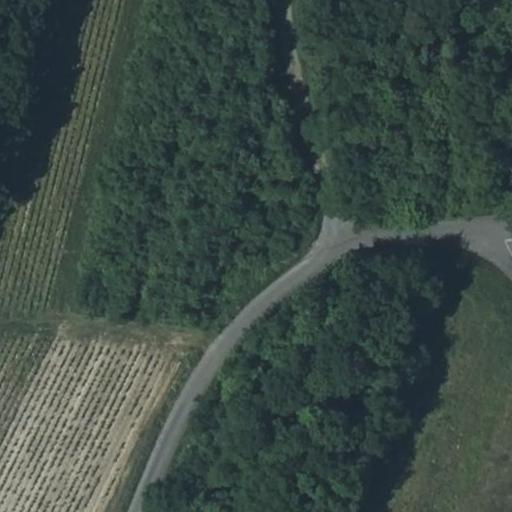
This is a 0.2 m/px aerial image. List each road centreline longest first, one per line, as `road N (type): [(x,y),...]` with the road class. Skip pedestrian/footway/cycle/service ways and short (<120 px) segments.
road 1 (unclassified): [(505,231),(346,246),(309,267),(224,348),(196,387),(141,511)]
road 2 (track): [(346,246),(314,200),(291,0)]
